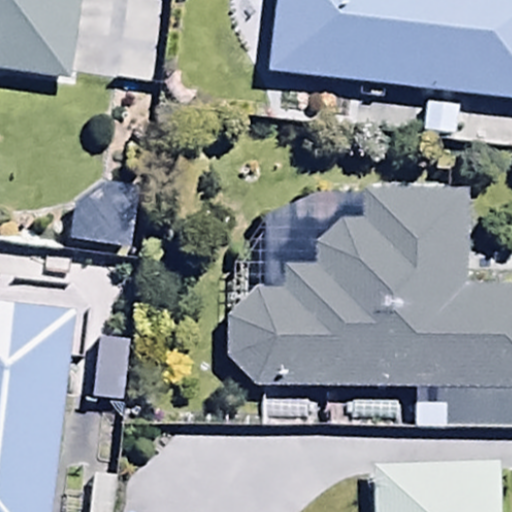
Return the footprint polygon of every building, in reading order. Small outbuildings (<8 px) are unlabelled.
[(0,0),(0,81),(74,87),(81,0),(0,0)] [(511,0),(278,0),(269,86),(511,111),(511,0)] [(227,372),(255,400),(416,402),(415,442),(511,442),(511,279),(466,279),(467,203),(313,202),(278,223),(278,242),(272,242),(272,309),(258,309),(227,329),(227,372)] [(49,511),(75,304),(0,295),(0,511),(49,511)] [(130,352),(96,350),(91,412),(125,414),(130,352)] [(498,511),(497,476),(374,480),(375,511),(498,511)]
